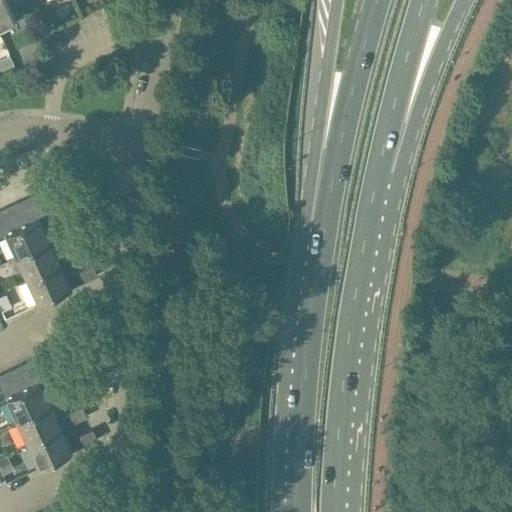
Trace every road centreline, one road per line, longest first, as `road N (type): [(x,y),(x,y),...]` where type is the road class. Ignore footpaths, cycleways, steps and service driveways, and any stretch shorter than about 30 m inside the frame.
road 1 (primary): [(333,511),(339,406),(378,168)]
road 2 (primary): [(324,222),(297,511)]
road 3 (primary): [(376,0),(324,222)]
road 4 (primary): [(337,0),(324,222)]
road 5 (primary): [(378,168),(462,0)]
road 6 (primary): [(378,168),(423,0)]
road 7 (residential): [(124,279),(127,444)]
road 8 (residential): [(169,0),(139,140)]
road 9 (residential): [(139,140),(124,279)]
road 10 (residential): [(0,136),(139,140)]
road 11 (residential): [(127,444),(0,498)]
road 12 (residential): [(124,279),(0,336)]
